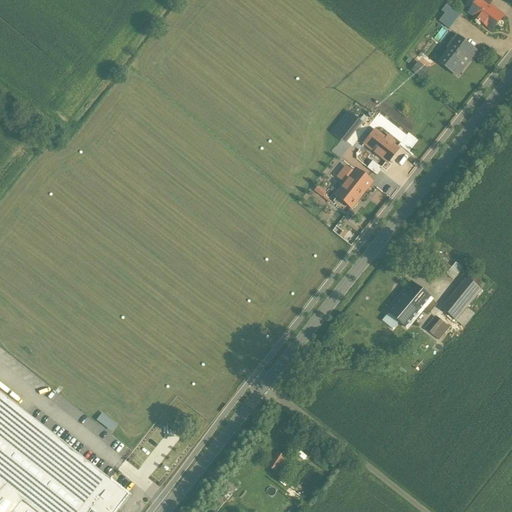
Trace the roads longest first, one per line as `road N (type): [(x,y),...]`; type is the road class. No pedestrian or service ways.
road 1 (tertiary): [(166,511),(511,79)]
road 2 (unknown): [(0,430),(13,403),(129,494),(115,511)]
